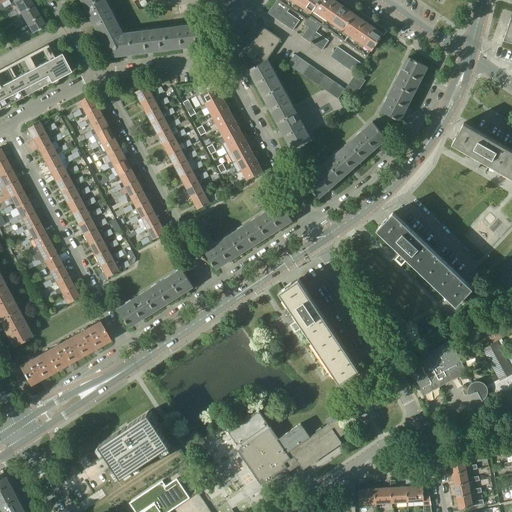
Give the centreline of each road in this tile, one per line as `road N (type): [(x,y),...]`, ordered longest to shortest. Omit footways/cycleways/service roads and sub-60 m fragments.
road 1 (secondary): [(61,407),(320,240)]
road 2 (residential): [(127,347),(5,122)]
road 3 (residential): [(95,75),(210,290)]
road 4 (residential): [(418,421),(320,240)]
road 5 (secondary): [(320,240),(415,159),(455,91)]
road 6 (residential): [(437,86),(397,151),(310,222)]
road 7 (residential): [(310,222),(222,58)]
road 8 (residential): [(95,75),(222,58)]
road 9 (residential): [(310,222),(210,290)]
